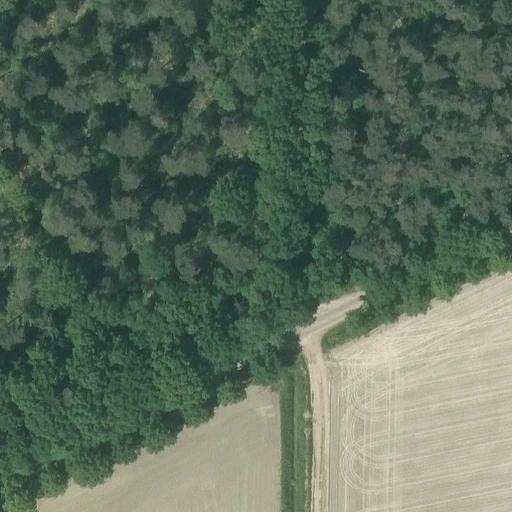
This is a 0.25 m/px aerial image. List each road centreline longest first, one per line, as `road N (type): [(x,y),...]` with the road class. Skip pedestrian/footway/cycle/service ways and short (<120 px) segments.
road 1 (unclassified): [(0,484),(511,235)]
road 2 (track): [(305,0),(320,511)]
